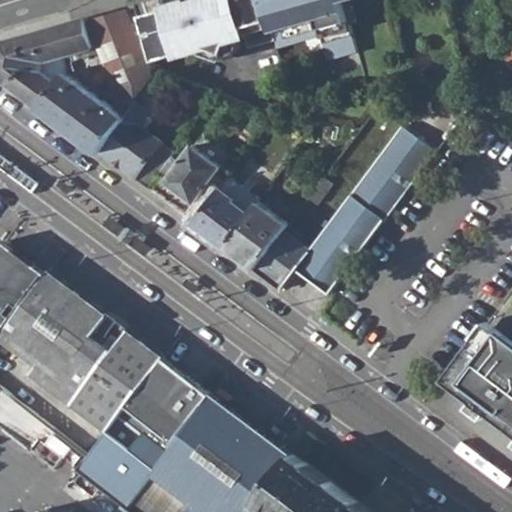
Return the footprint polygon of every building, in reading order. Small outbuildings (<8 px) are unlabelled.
[(187,0),(187,3),(170,8),(167,0),(147,0),(143,1),(143,4),(159,60),(194,51),(225,61),(235,40),(249,36),(252,49),(278,40),(266,0),(187,0)] [(329,57),(358,48),(350,22),(356,20),(349,0),(266,0),(278,40),(280,45),(322,33),(329,57)] [(103,42),(131,113),(152,85),(162,72),(159,60),(143,4),(96,17),(103,42)] [(0,77),(101,153),(128,117),(74,74),(78,73),(72,57),(99,49),(90,17),(3,41),(0,54),(0,77)] [(101,153),(149,189),(175,154),(143,128),(139,124),(147,113),(152,116),(155,119),(173,95),(164,88),(162,92),(152,85),(131,113),(128,117),(101,153)] [(139,124),(143,128),(152,116),(147,113),(139,124)] [(312,250),(298,269),(331,295),(439,150),(405,125),(312,250)] [(235,175),(196,145),(168,182),(197,203),(187,217),(198,225),(234,178),(235,175)] [(262,200),(234,178),(198,225),(257,270),(286,230),(290,225),(260,202),(262,200)] [(154,246),(113,215),(107,224),(148,255),(154,246)] [(312,250),(286,230),(257,270),(283,289),(291,279),(298,269),(312,250)] [(0,334),(47,273),(5,241),(3,244),(1,248),(0,248),(0,334)] [(47,273),(0,334),(0,337),(37,365),(30,374),(73,406),(115,350),(113,348),(93,333),(109,312),(51,268),(47,273)] [(202,286),(190,277),(186,283),(197,292),(202,286)] [(93,333),(113,348),(130,325),(111,311),(109,312),(93,333)] [(446,380),(511,429),(511,421),(456,379),(495,327),(490,323),(446,380)] [(511,339),(495,327),(456,379),(511,421),(511,339)] [(108,432),(166,355),(131,329),(115,350),(73,406),(108,432)] [(153,471),(213,391),(166,355),(108,432),(80,470),(127,505),(153,471)] [(249,511),(295,452),(213,391),(153,471),(192,501),(183,511),(249,511)] [(378,511),(296,450),(295,452),(249,511),(378,511)] [(135,511),(183,511),(192,501),(153,471),(127,505),(135,511)]
